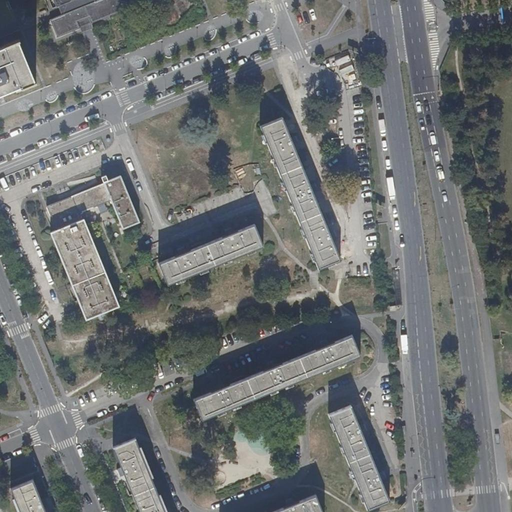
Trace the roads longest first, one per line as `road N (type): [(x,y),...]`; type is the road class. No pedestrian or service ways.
road 1 (primary): [(489,511),(459,268),(409,0)]
road 2 (primary): [(378,0),(439,511)]
road 3 (residential): [(0,150),(288,35),(274,0)]
road 4 (residential): [(55,426),(298,329),(351,322)]
road 5 (residential): [(0,285),(55,426)]
